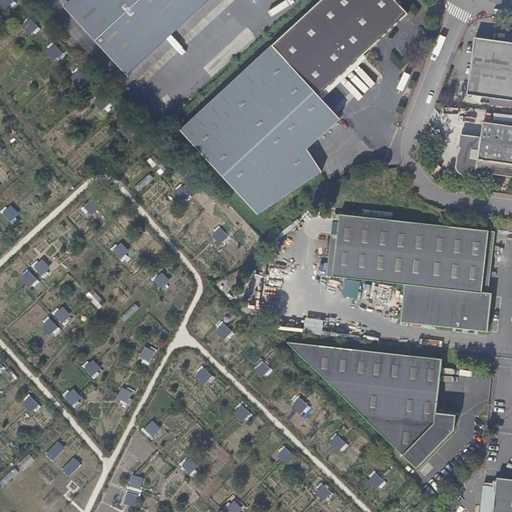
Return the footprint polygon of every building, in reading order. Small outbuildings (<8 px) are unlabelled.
[(0,0),(0,2),(7,11),(15,3),(12,0),(0,0)] [(84,0),(77,7),(129,62),(195,0),(84,0)] [(209,0),(195,0),(129,62),(122,68),(128,75),(209,0)] [(408,13),(395,0),(320,0),(181,130),(257,213),(321,172),(307,148),(340,118),(322,99),(319,96),(364,55),(408,13)] [(77,7),(70,13),(122,68),(129,62),(77,7)] [(22,25),(30,36),(39,29),(31,18),(22,25)] [(511,42),(475,38),(467,95),(511,100),(511,42)] [(52,43),(44,52),(54,61),(62,52),(52,43)] [(367,58),(364,55),(319,96),(322,99),(367,58)] [(78,70),(71,78),(80,87),(88,79),(78,70)] [(93,103),(102,111),(110,102),(101,94),(93,103)] [(129,139),(135,129),(124,122),(118,132),(129,139)] [(511,126),(484,122),(481,137),(480,150),(473,149),(471,162),(477,163),(477,170),(476,172),(511,176),(511,126)] [(481,137),(461,134),(459,147),(460,148),(458,153),(456,167),(458,172),(460,174),(464,175),(466,175),(471,173),(473,169),(477,170),(477,163),(471,162),(473,149),(480,150),(481,137)] [(149,164),(156,172),(163,166),(156,158),(149,164)] [(324,173),(342,165),(340,159),(321,166),(324,173)] [(140,191),(154,178),(149,173),(135,186),(140,191)] [(172,194),(182,205),(191,196),(181,186),(172,194)] [(82,209),(91,217),(100,207),(91,199),(82,209)] [(1,212),(10,222),(19,215),(11,204),(1,212)] [(394,213),(362,209),(362,217),(393,220),(394,213)] [(340,214),(334,214),(327,276),(333,277),(340,214)] [(362,217),(340,214),(333,277),(406,285),(401,322),(488,332),(492,293),(489,292),(482,292),(489,231),(393,220),(362,217)] [(211,234),(222,245),(230,238),(219,227),(211,234)] [(496,231),(489,231),(482,292),(489,292),(496,231)] [(112,247),(117,260),(129,254),(123,242),(112,247)] [(43,258),(33,264),(40,276),(50,269),(43,258)] [(28,269),(19,276),(30,288),(38,281),(28,269)] [(233,288),(243,280),(237,272),(226,280),(233,288)] [(154,277),(158,288),(169,284),(165,273),(154,277)] [(95,292),(89,299),(96,306),(103,300),(95,292)] [(53,312),(62,324),(72,317),(62,305),(53,312)] [(321,335),(324,321),(306,317),(303,332),(321,335)] [(48,318),(40,326),(51,337),(60,328),(48,318)] [(226,342),(234,333),(222,321),(214,330),(226,342)] [(442,359),(288,342),(417,468),(455,429),(457,415),(436,413),(442,359)] [(145,345),(138,359),(149,364),(156,351),(145,345)] [(84,369),(94,377),(102,367),(91,359),(84,369)] [(263,378),(272,371),(262,360),(253,367),(263,378)] [(203,367),(195,375),(207,386),(214,377),(203,367)] [(116,400),(128,405),(134,391),(123,386),(116,400)] [(73,388),(63,395),(73,407),(82,399),(73,388)] [(30,395),(21,403),(32,415),(41,407),(30,395)] [(290,405),(302,416),(310,408),(298,396),(290,405)] [(241,404),(233,413),(244,424),(252,415),(241,404)] [(141,430),(151,440),(161,430),(152,420),(141,430)] [(339,453),(348,446),(337,434),(329,442),(339,453)] [(54,461),(66,448),(58,441),(46,454),(54,461)] [(276,454),(287,465),(295,456),(284,446),(276,454)] [(25,469),(35,461),(29,454),(19,462),(25,469)] [(75,457),(61,469),(69,477),(82,465),(75,457)] [(188,474),(196,469),(187,458),(180,463),(188,474)] [(5,485),(18,472),(14,468),(1,481),(5,485)] [(374,471),(366,480),(377,490),(385,481),(374,471)] [(124,504),(136,507),(144,478),(131,475),(124,504)] [(511,511),(511,479),(498,478),(493,511),(511,511)] [(313,491),(324,501),(332,492),(321,482),(313,491)] [(225,507),(228,511),(241,511),(243,511),(235,500),(225,507)]
